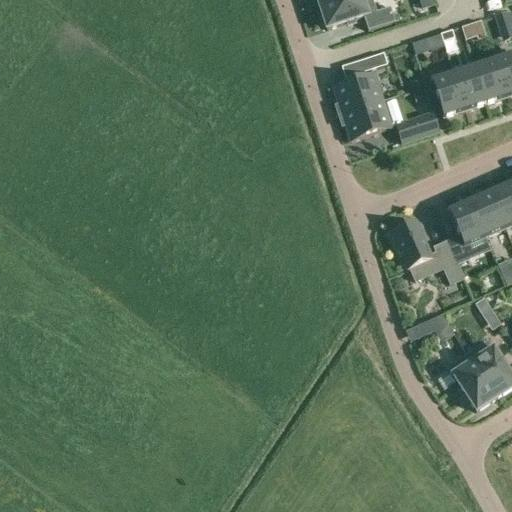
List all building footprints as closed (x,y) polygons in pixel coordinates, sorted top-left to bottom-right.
[(316,0),(319,9),(348,0),(316,0)] [(371,0),(348,0),(319,9),(327,32),(346,26),(364,20),(368,34),(395,25),(390,10),(376,15),(371,0)] [(498,31),(511,26),(511,22),(509,15),(494,20),(498,31)] [(452,34),(440,37),(443,45),(454,41),(452,34)] [(440,37),(427,42),(431,53),(444,48),(440,37)] [(360,64),(364,75),(387,68),(383,57),(360,64)] [(511,57),(494,63),(506,101),(511,98),(511,57)] [(506,101),(494,63),(473,70),(486,107),(506,101)] [(473,70),(453,77),(465,114),(486,107),(473,70)] [(444,121),(465,114),(453,77),(431,83),(444,121)] [(334,92),(342,118),(382,105),(373,79),(334,92)] [(382,105),(342,118),(351,144),(390,132),(382,105)] [(432,117),(396,129),(402,147),(438,136),(432,117)] [(511,194),(509,187),(489,196),(505,232),(511,228),(511,194)] [(505,232),(489,196),(469,205),(485,241),(505,232)] [(470,262),(464,250),(485,241),(469,205),(448,214),(460,240),(447,245),(457,268),(470,262)] [(407,274),(432,262),(416,224),(390,235),(407,274)] [(447,245),(434,251),(450,288),(463,282),(457,268),(447,245)] [(511,278),(503,282),(507,290),(511,287),(511,278)] [(484,320),(493,314),(484,301),(475,307),(484,320)] [(449,329),(442,318),(424,326),(429,337),(434,335),(449,329)] [(496,402),(511,391),(511,382),(488,345),(468,358),(496,402)] [(468,358),(447,371),(476,415),(496,402),(468,358)]
